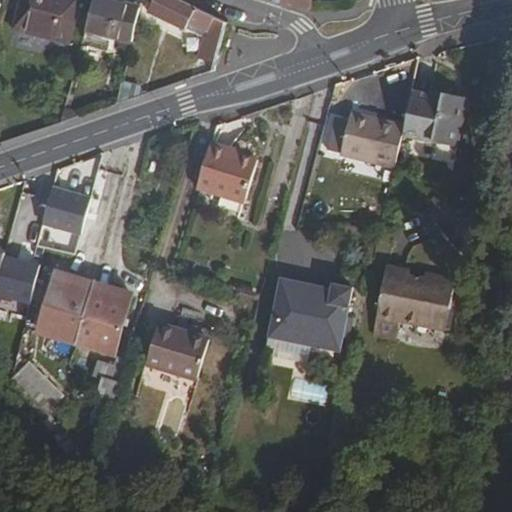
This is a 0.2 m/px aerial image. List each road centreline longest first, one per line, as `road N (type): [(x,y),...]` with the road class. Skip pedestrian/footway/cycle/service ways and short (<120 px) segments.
road 1 (tertiary): [(0,168),(188,103)]
road 2 (tertiary): [(188,103),(243,96),(326,68)]
road 3 (tertiary): [(316,49),(188,103)]
road 4 (tertiary): [(384,33),(511,2)]
